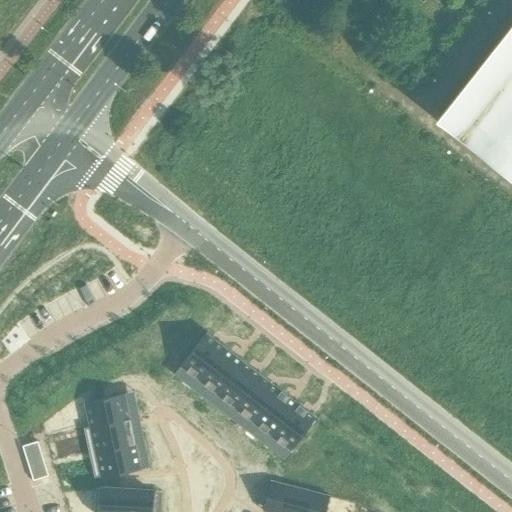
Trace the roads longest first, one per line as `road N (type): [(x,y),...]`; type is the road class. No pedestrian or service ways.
road 1 (unclassified): [(188,225),(511,479)]
road 2 (residential): [(188,225),(130,293),(0,375)]
road 3 (secondary): [(75,128),(170,0)]
road 4 (secondary): [(102,0),(21,108)]
road 5 (unclassified): [(165,209),(150,185),(75,128)]
road 6 (unclassified): [(61,148),(165,209)]
